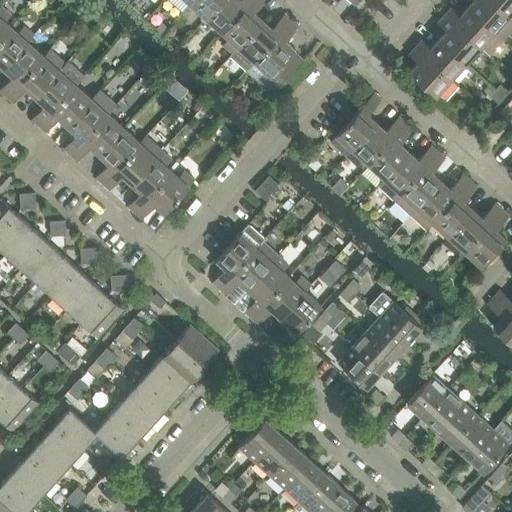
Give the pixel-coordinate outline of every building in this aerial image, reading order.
[(206,19),(223,0),(193,0),(190,5),(206,19)] [(222,34),(252,0),(223,0),(206,19),(222,34)] [(233,54),(264,20),(255,12),(266,0),(252,0),(222,34),(228,39),(223,44),(232,52),(233,54)] [(511,19),(490,0),(473,0),(467,8),(501,38),(511,26),(511,19)] [(511,0),(490,0),(511,19),(511,0)] [(0,38),(14,24),(8,19),(13,13),(2,3),(0,5),(0,38)] [(450,8),(443,16),(480,48),(487,55),(501,38),(467,8),(459,16),(450,8)] [(98,27),(107,17),(101,11),(100,12),(91,22),(98,27)] [(248,70),(292,20),(284,13),(272,27),(264,20),(233,54),(232,52),(230,54),(248,70)] [(443,16),(437,23),(446,31),(438,40),(466,65),(480,48),(443,16)] [(163,33),(169,26),(163,20),(156,27),(163,33)] [(263,83),(264,82),(275,92),(304,60),(294,52),(297,49),(287,41),(300,27),(292,20),(248,70),(263,83)] [(0,63),(4,67),(35,33),(25,23),(20,29),(14,24),(0,38),(0,63)] [(46,53),(45,53),(30,39),(36,33),(35,33),(4,67),(13,75),(0,88),(0,89),(7,96),(46,53)] [(421,40),(415,47),(451,81),(466,65),(438,40),(431,48),(421,40)] [(36,96),(67,61),(51,46),(45,53),(46,53),(7,96),(14,102),(27,88),(36,96)] [(415,47),(408,54),(417,62),(408,72),(436,97),(451,81),(415,47)] [(78,83),(85,74),(69,59),(67,61),(36,96),(45,104),(32,118),(39,125),(78,83)] [(494,90),(503,98),(509,90),(500,82),(494,90)] [(94,97),(92,96),(78,83),(39,125),(46,131),(59,117),(68,125),(94,97)] [(110,112),(109,111),(116,103),(100,88),(92,96),(94,97),(68,125),(76,133),(63,147),(72,154),(110,112)] [(499,102),(503,98),(494,90),(490,94),(499,102)] [(347,157),(377,123),(368,115),(381,101),(373,93),(335,136),(342,142),(336,148),(347,157)] [(253,115),(254,114),(261,107),(252,99),(245,107),(253,115)] [(100,154),(126,126),(110,112),(72,154),(78,160),(91,146),(100,154)] [(368,166),(406,124),(398,117),(386,131),(377,123),(347,157),(357,166),(362,160),(368,166)] [(466,121),(461,127),(470,134),(475,129),(466,121)] [(378,186),(409,152),(401,145),(414,131),(406,124),(368,166),(383,179),(378,185),(378,186)] [(103,183),(147,134),(146,134),(140,140),(126,126),(100,154),(108,162),(95,176),(103,183)] [(132,183),(163,149),(147,134),(103,183),(110,189),(123,175),(132,183)] [(395,200),(438,152),(431,146),(418,160),(409,152),(378,186),(395,200)] [(135,212),(173,169),(167,164),(173,158),(163,149),(132,183),(140,191),(127,205),(135,212)] [(410,215),(441,181),(433,173),(445,159),(438,152),(395,200),(410,215)] [(173,169),(135,212),(142,218),(155,204),(165,213),(196,178),(186,170),(180,176),(173,169)] [(270,175),(256,189),(266,198),(279,183),(270,175)] [(432,223),(470,181),(462,175),(450,189),(441,181),(410,215),(426,228),(431,222),(432,223)] [(443,243),(474,210),(465,202),(477,188),(470,181),(432,223),(448,237),(443,243)] [(20,194),(21,207),(33,193),(20,194)] [(21,208),(36,207),(35,193),(33,193),(21,207),(21,208)] [(0,230),(17,211),(2,198),(0,199),(0,230)] [(296,204),(290,198),(283,205),(290,211),(296,204)] [(464,252),(502,210),(495,204),(482,217),(474,210),(443,243),(453,253),(459,247),(464,252)] [(502,210),(464,252),(481,267),(506,239),(497,230),(509,217),(502,210)] [(0,248),(6,254),(33,226),(17,211),(0,230),(0,248)] [(51,221),(52,233),(63,220),(51,221)] [(52,236),(67,235),(66,220),(63,220),(52,233),(52,236)] [(263,240),(263,239),(264,237),(249,222),(241,231),(216,259),(225,268),(212,282),(219,288),(263,240)] [(21,268),(47,239),(33,226),(6,254),(21,268)] [(36,281),(62,253),(47,239),(21,268),(36,281)] [(248,289),(279,254),(263,240),(219,288),(227,295),(239,281),(248,289)] [(81,248),(82,261),(94,247),(81,248)] [(82,262),(96,262),(96,247),(94,247),(82,261),(82,262)] [(51,295),(77,266),(62,253),(36,281),(51,295)] [(250,317),(289,274),(284,270),(290,263),(279,254),(248,289),(257,296),(244,311),(250,317)] [(335,259),(327,267),(337,277),(345,268),(335,259)] [(424,266),(429,271),(436,263),(430,259),(424,266)] [(65,308),(92,280),(77,266),(51,295),(65,308)] [(311,283),(295,268),(289,274),(250,317),(258,324),(272,309),(281,317),(311,283)] [(112,275),(112,288),(125,274),(112,275)] [(112,290),(127,289),(126,274),(125,274),(112,288),(112,290)] [(345,287),(353,294),(361,285),(353,278),(345,287)] [(82,323),(108,294),(92,280),(65,308),(82,323)] [(276,339),(284,346),(322,304),(307,291),(313,284),(311,283),(281,317),(280,318),(289,326),(276,339)] [(347,300),(353,294),(345,287),(339,293),(347,300)] [(511,300),(500,290),(494,296),(511,312),(511,300)] [(165,301),(156,293),(155,293),(150,299),(159,307),(165,301)] [(98,338),(124,309),(108,294),(82,323),(98,338)] [(511,343),(511,312),(494,296),(487,304),(501,317),(492,326),(511,343)] [(378,317),(407,343),(423,326),(394,299),(378,317)] [(318,316),(326,324),(340,307),(332,300),(318,316)] [(319,331),(326,324),(318,316),(311,324),(319,331)] [(129,323),(138,331),(143,324),(135,317),(129,323)] [(394,358),(407,343),(378,317),(364,331),(394,358)] [(16,338),(24,329),(15,321),(7,331),(16,338)] [(132,337),(138,331),(129,323),(124,329),(132,337)] [(177,338),(206,364),(220,349),(190,323),(177,338)] [(24,329),(16,338),(21,343),(29,333),(24,329)] [(380,372),(394,358),(364,331),(351,346),(380,372)] [(193,379),(206,364),(177,338),(163,353),(193,379)] [(73,350),(64,342),(57,350),(66,358),(73,364),(80,356),(73,350)] [(366,388),(380,372),(351,346),(337,362),(366,388)] [(101,354),(110,362),(116,355),(108,347),(101,354)] [(43,365),(52,355),(46,349),(37,359),(43,365)] [(180,394),(193,379),(163,353),(150,368),(180,394)] [(105,367),(110,362),(101,354),(96,360),(105,367)] [(52,355),(43,365),(50,371),(59,361),(52,355)] [(166,409),(180,394),(150,368),(136,383),(166,409)] [(0,412),(22,388),(7,374),(0,381),(0,412)] [(421,417),(448,388),(432,374),(405,403),(421,417)] [(88,386),(79,378),(74,383),(84,392),(88,386)] [(77,399),(84,392),(74,383),(67,391),(77,399)] [(153,424),(166,409),(136,383),(123,398),(153,424)] [(0,412),(0,418),(14,432),(40,403),(22,388),(0,412)] [(463,402),(448,388),(421,417),(436,431),(463,402)] [(139,439),(153,424),(123,398),(109,413),(139,439)] [(463,402),(436,431),(451,444),(478,415),(463,402)] [(99,434),(94,430),(70,408),(57,422),(85,449),(98,435),(99,434)] [(123,457),(139,439),(109,413),(94,430),(99,434),(98,435),(123,457)] [(467,458),(493,429),(478,415),(451,444),(467,458)] [(253,460),(278,432),(263,418),(238,446),(253,460)] [(483,473),(511,440),(511,427),(502,419),(493,429),(467,458),(483,473)] [(72,464),(85,449),(57,422),(43,438),(72,464)] [(397,444),(405,435),(398,429),(390,438),(397,444)] [(269,474),(294,446),(278,432),(253,460),(269,474)] [(405,435),(397,444),(405,451),(413,443),(405,435)] [(59,479),(72,464),(43,438),(30,453),(59,479)] [(284,488),(310,460),(294,446),(269,474),(284,488)] [(44,494),(59,479),(30,453),(16,468),(44,494)] [(99,462),(108,470),(114,465),(104,456),(99,462)] [(427,470),(434,462),(428,456),(421,464),(427,470)] [(299,502),(324,473),(310,460),(284,488),(299,502)] [(495,469),(503,476),(510,468),(502,461),(495,469)] [(102,477),(108,470),(99,462),(93,469),(102,477)] [(434,462),(427,470),(436,478),(443,470),(434,462)] [(31,510),(44,494),(16,468),(2,484),(31,510)] [(497,483),(503,476),(495,469),(489,476),(497,483)] [(310,511),(316,511),(339,487),(324,473),(299,502),(310,511)] [(221,496),(228,488),(221,482),(214,489),(221,496)] [(1,511),(28,511),(31,510),(2,484),(0,486),(0,511),(1,511)] [(458,484),(452,492),(451,492),(459,499),(466,491),(458,484)] [(482,485),(461,507),(466,511),(473,511),(491,493),(482,485)] [(82,500),(86,495),(77,486),(73,491),(82,500)] [(339,487),(316,511),(345,511),(355,501),(339,487)] [(228,488),(221,496),(229,503),(236,495),(228,488)] [(75,508),(82,500),(73,491),(65,500),(75,508)] [(230,511),(208,492),(193,509),(196,511),(230,511)] [(241,511),(257,511),(245,500),(238,509),(241,511)]
